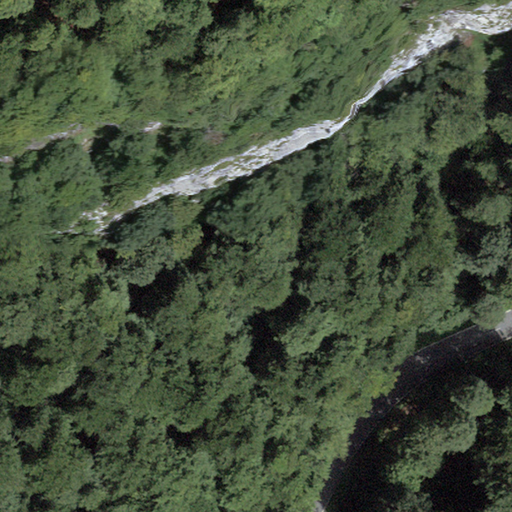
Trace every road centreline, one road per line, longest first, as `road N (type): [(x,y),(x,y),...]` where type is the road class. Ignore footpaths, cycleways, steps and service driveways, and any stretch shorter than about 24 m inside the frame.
road 1 (primary): [(511,324),(398,377),(363,418),(307,511)]
road 2 (track): [(345,511),(385,389)]
